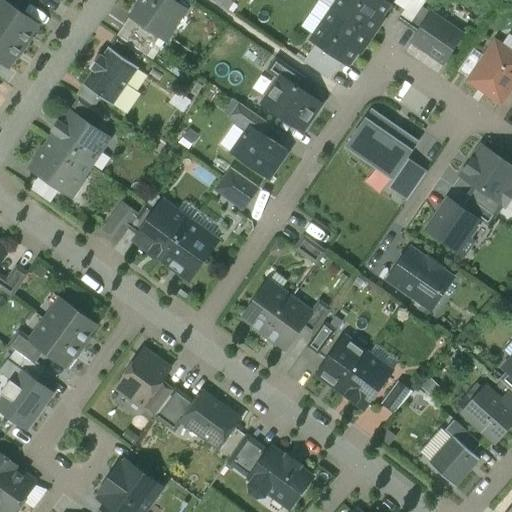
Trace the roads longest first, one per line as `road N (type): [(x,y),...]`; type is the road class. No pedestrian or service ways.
road 1 (residential): [(191,340),(388,58),(474,116)]
road 2 (residential): [(365,463),(191,340)]
road 3 (residential): [(474,116),(370,270)]
road 4 (residential): [(101,0),(0,147)]
road 5 (residential): [(142,305),(0,198)]
road 6 (residential): [(142,305),(65,413)]
